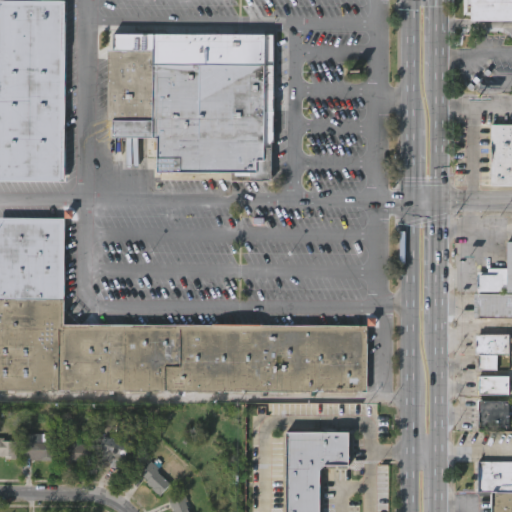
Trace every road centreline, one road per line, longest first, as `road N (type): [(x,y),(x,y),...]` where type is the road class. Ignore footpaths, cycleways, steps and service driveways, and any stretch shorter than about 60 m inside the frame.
road 1 (residential): [(0,199),(437,202)]
road 2 (primary): [(412,201),(410,511)]
road 3 (primary): [(437,202),(438,67)]
road 4 (residential): [(0,494),(91,496),(126,511)]
road 5 (primary): [(439,452),(438,324)]
road 6 (primary): [(410,0),(411,125)]
road 7 (primary): [(438,324),(437,202)]
